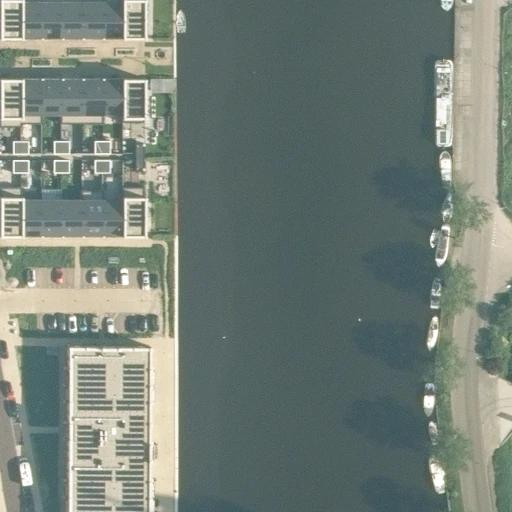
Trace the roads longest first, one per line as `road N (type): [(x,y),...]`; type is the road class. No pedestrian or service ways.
road 1 (unclassified): [(474,511),(461,341),(478,236)]
road 2 (unclassified): [(478,236),(487,0)]
